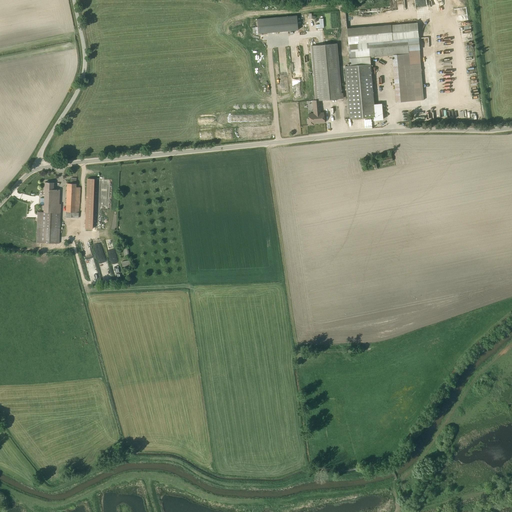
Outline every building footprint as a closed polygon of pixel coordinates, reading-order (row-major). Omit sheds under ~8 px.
[(415,10),(414,0),(396,0),(397,5),(404,4),(405,11),(415,10)] [(296,16),(256,19),(258,34),(297,30),(296,16)] [(375,117),(374,104),(369,57),(393,55),(393,60),(392,60),(396,103),(424,100),(418,23),(346,28),(349,65),(345,66),(349,119),(373,117),(375,117)] [(308,119),(307,119),(308,125),(313,125),(313,124),(324,123),(323,112),(320,112),(319,101),(343,98),(342,93),(341,93),(336,43),(310,46),(314,100),(312,100),(313,113),(308,113),(308,119)] [(375,117),(373,117),(373,120),(382,120),(381,104),(374,104),(375,117)] [(391,154),(377,158),(378,162),(379,163),(384,162),(384,163),(393,161),(391,154)] [(67,183),(65,212),(66,212),(65,217),(71,218),(78,218),(78,213),(79,213),(80,187),(76,187),(76,178),(71,178),(71,182),(69,182),(69,183),(67,183)] [(86,178),(85,228),(92,229),(94,179),(86,178)] [(37,212),(36,242),(59,243),(61,204),(59,204),(60,189),(53,189),(54,183),(59,184),(59,183),(45,182),(43,212),(37,212)]
